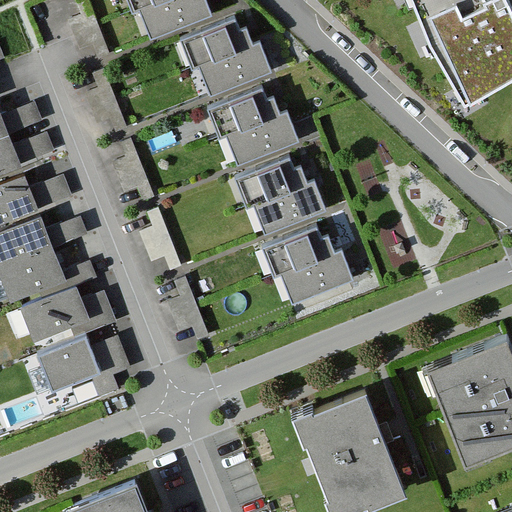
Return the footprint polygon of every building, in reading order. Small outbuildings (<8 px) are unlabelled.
[(107,55),(86,0),(73,0),(79,14),(65,19),(77,49),(90,45),(95,59),(107,55)] [(146,39),(213,14),(207,0),(120,0),(127,18),(136,15),(146,39)] [(414,0),(463,100),(511,73),(511,11),(507,0),(414,0)] [(205,97),(272,71),(260,40),(253,43),(246,24),(238,27),(233,13),(171,36),(187,75),(195,72),(205,97)] [(125,129),(102,69),(91,73),(96,88),(83,93),(95,123),(107,118),(113,133),(125,129)] [(231,167),(298,142),(286,111),(279,113),(272,95),(264,98),(259,84),(198,107),(213,146),(221,143),(231,167)] [(38,119),(30,100),(0,112),(0,170),(50,150),(42,132),(12,144),(7,132),(38,119)] [(151,198),(129,138),(117,142),(123,157),(109,162),(121,192),(134,188),(139,203),(151,198)] [(259,237),(326,212),(314,180),(308,183),(301,165),(293,168),(287,153),(226,177),(241,216),(250,213),(259,237)] [(28,188),(22,173),(0,181),(0,222),(66,196),(58,176),(28,188)] [(178,268),(156,208),(144,212),(150,227),(136,232),(148,262),(161,258),(166,272),(178,268)] [(43,228),(38,214),(0,228),(0,281),(7,300),(63,279),(50,244),(80,233),(74,216),(43,228)] [(289,307),(356,282),(344,250),(337,253),(330,235),(322,238),(317,223),(255,246),(271,286),(279,282),(289,307)] [(92,256),(71,261),(74,276),(96,271),(92,256)] [(205,338),(183,278),(171,282),(177,297),(164,302),(175,332),(188,327),(193,342),(205,338)] [(87,319),(73,284),(18,306),(31,340),(87,319)] [(511,439),(511,351),(504,332),(424,364),(463,459),(511,439)] [(87,346),(83,335),(34,354),(48,391),(88,375),(97,399),(118,391),(112,376),(128,369),(115,336),(87,346)] [(405,490),(365,388),(314,408),(312,404),(291,412),(303,443),(306,442),(327,494),(322,496),(328,511),(341,511),(366,502),(367,505),(405,490)] [(146,511),(133,478),(69,504),(72,511),(146,511)]
